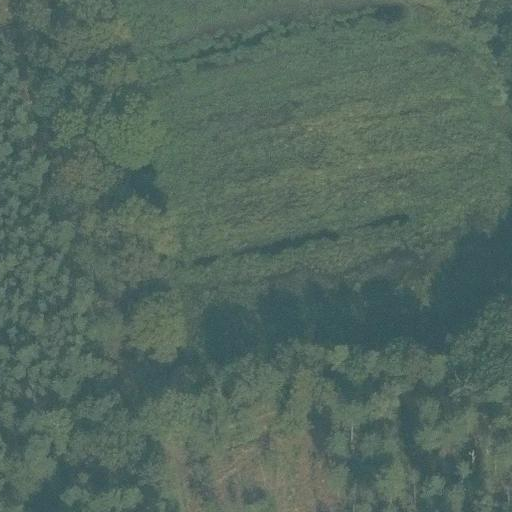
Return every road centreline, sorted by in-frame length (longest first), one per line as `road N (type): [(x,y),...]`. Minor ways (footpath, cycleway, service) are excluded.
road 1 (track): [(66,0),(159,449)]
road 2 (track): [(511,365),(464,398),(299,405),(159,449)]
road 3 (track): [(159,449),(0,507)]
